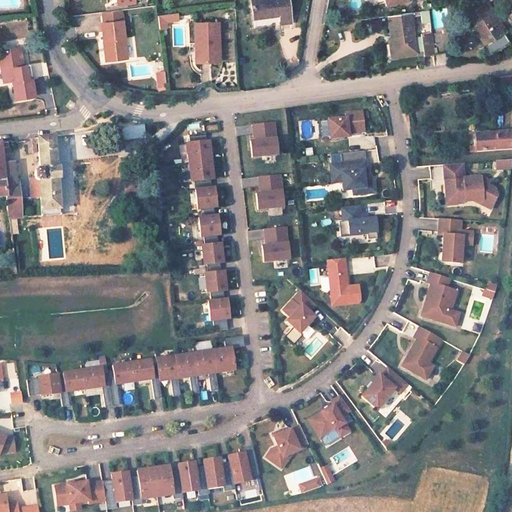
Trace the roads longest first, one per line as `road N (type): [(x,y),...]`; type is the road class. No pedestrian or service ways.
road 1 (residential): [(385,80),(403,213),(402,261),(388,299),(328,375),(259,408)]
road 2 (residential): [(223,103),(259,408)]
road 3 (residential): [(259,408),(214,425),(52,451)]
road 4 (residential): [(385,80),(223,103)]
road 5 (residential): [(223,103),(164,111),(97,99)]
road 6 (residential): [(511,63),(385,80)]
